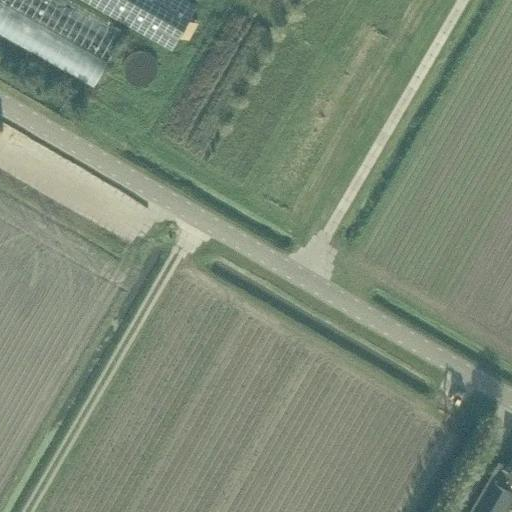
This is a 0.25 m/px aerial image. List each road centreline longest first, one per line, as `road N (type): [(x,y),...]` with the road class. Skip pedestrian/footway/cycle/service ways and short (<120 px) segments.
road 1 (unclassified): [(511,397),(0,100)]
road 2 (track): [(29,511),(201,217)]
